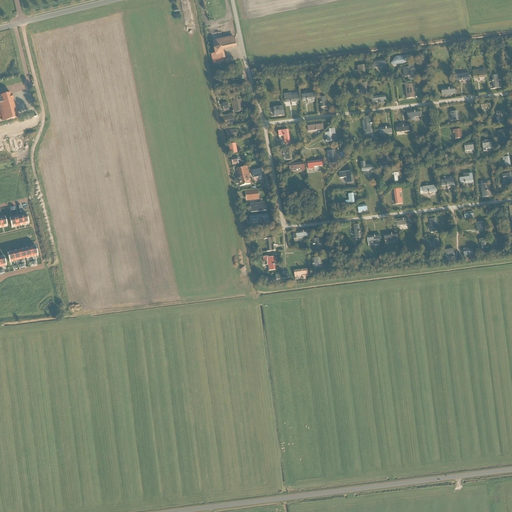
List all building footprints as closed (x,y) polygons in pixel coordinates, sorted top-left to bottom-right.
[(231,39),(213,42),(216,54),(214,54),(215,61),(224,59),(221,49),(232,46),(231,39)] [(407,56),(396,58),(391,65),(393,62),(395,64),(396,63),(398,65),(404,64),(404,63),(406,63),(411,59),(410,56),(407,56)] [(374,68),(384,67),(387,67),(386,60),(373,62),(374,68)] [(409,68),(403,69),(404,77),(408,77),(408,80),(413,80),(413,76),(411,76),(410,70),(414,70),(414,65),(409,66),(409,68)] [(359,78),(366,77),(364,66),(358,66),(359,78)] [(478,71),(473,71),(474,80),(487,78),(486,70),(482,70),(483,72),(478,73),(478,71)] [(360,84),(361,96),(368,96),(367,87),(368,87),(368,83),(360,84)] [(405,87),(407,96),(407,99),(414,98),(413,96),(412,87),(412,85),(405,85),(405,87)] [(11,94),(0,97),(0,111),(3,122),(17,119),(11,94)] [(285,103),(299,102),(298,96),(290,97),(289,94),(284,94),(285,103)] [(379,104),(384,103),(387,103),(386,96),(371,98),(372,105),(375,104),(375,103),(378,102),(378,103),(379,104)] [(241,100),(238,101),(237,99),(234,99),(234,101),(233,102),(235,113),(240,112),(238,106),(242,105),(241,100)] [(274,111),(275,117),(284,116),(283,107),(278,107),(278,110),(274,111)] [(224,123),(226,122),(227,125),(232,124),(231,121),(233,120),(232,116),(223,118),(224,123)] [(371,117),(365,118),(363,118),(364,122),(365,121),(366,131),(365,131),(365,134),(373,133),(371,117)] [(321,127),(323,127),(323,123),(320,124),(308,125),(308,132),(321,130),(321,127)] [(226,130),(227,137),(229,136),(230,139),(235,138),(234,135),(236,135),(235,128),(226,130)] [(329,130),(330,133),(325,133),(325,136),(327,136),(327,141),(327,142),(332,142),(332,135),(336,135),(335,129),(329,130)] [(288,130),(278,132),(279,137),(284,136),(285,142),(286,142),(286,145),(290,144),(288,130)] [(455,133),(456,139),(462,139),(461,130),(453,131),(453,133),(455,133)] [(499,138),(498,138),(499,141),(500,144),(506,143),(506,139),(509,139),(509,133),(505,134),(505,131),(498,132),(499,138)] [(21,137),(8,140),(11,154),(23,151),(24,151),(21,137)] [(485,142),(482,143),(483,152),(486,151),(486,149),(492,148),(493,148),(492,140),(489,141),(488,141),(485,141),(485,142)] [(292,160),(291,151),(283,152),(283,155),(286,154),(287,161),(292,160)] [(334,151),(327,152),(327,155),(329,154),(330,159),(328,159),(328,164),(335,163),(335,160),(334,151)] [(387,163),(386,163),(380,164),(381,169),(393,168),(392,158),(387,158),(388,163),(387,163)] [(314,167),(323,166),(322,161),(308,163),(309,170),(314,169),(314,167)] [(365,162),(361,163),(362,172),(371,171),(371,173),(374,173),(373,165),(373,161),(370,161),(370,165),(366,166),(365,162)] [(296,171),(295,170),(301,169),(301,172),(306,171),(305,163),(289,165),(290,172),(296,171)] [(237,185),(240,184),(240,187),(251,184),(250,180),(251,180),(247,166),(236,169),(238,179),(235,179),(237,185)] [(261,169),(252,171),(253,178),(259,177),(260,180),(263,179),(261,169)] [(347,172),(339,173),(340,179),(346,178),(347,184),(353,184),(352,177),(351,177),(351,172),(350,172),(347,172)] [(502,175),(503,178),(507,177),(507,182),(504,182),(505,186),(510,186),(510,183),(511,182),(511,178),(511,174),(511,172),(508,172),(509,174),(502,175)] [(469,174),(469,177),(459,179),(460,185),(473,183),(472,174),(469,174)] [(481,185),(483,198),(489,197),(487,184),(485,184),(484,182),(481,182),(481,185)] [(436,186),(423,188),(419,188),(420,194),(437,192),(436,186)] [(402,204),(402,201),(402,198),(400,198),(399,192),(402,192),(401,189),(394,190),(396,205),(402,204)] [(249,200),(259,199),(258,191),(246,193),(247,197),(249,197),(249,200)] [(349,201),(345,201),(346,204),(355,203),(353,194),(348,194),(349,201)] [(254,212),(266,210),(265,203),(251,205),(251,208),(254,208),(254,212)] [(26,215),(20,216),(23,225),(28,224),(29,224),(26,214),(26,215)] [(431,233),(438,232),(436,219),(429,220),(430,225),(432,225),(432,230),(431,230),(431,233)] [(476,226),(477,232),(485,231),(483,222),(475,223),(476,226)] [(384,235),(385,241),(393,240),(393,243),(398,242),(397,234),(384,235)] [(380,236),(367,237),(368,243),(375,242),(375,246),(378,246),(378,242),(381,242),(380,236)] [(35,247),(29,248),(32,257),(37,256),(38,256),(35,246),(35,247)] [(449,260),(448,258),(455,257),(454,249),(445,250),(446,260),(449,260)] [(466,249),(463,250),(464,258),(467,257),(467,256),(473,255),(473,253),(472,250),(466,251),(466,249)] [(268,261),(267,261),(267,265),(268,265),(269,271),(275,270),(274,257),(268,258),(268,259),(268,261)] [(321,258),(318,258),(312,259),(314,272),(320,272),(319,264),(322,264),(321,258)] [(308,276),(307,270),(294,272),(295,278),(302,277),(303,280),(306,279),(305,276),(308,276)]
